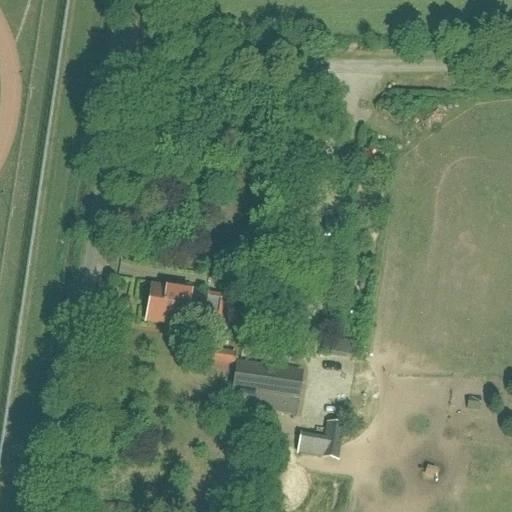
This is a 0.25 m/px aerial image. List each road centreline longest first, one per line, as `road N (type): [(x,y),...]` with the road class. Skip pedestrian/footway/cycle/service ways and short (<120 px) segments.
road 1 (unclassified): [(59,511),(135,64)]
road 2 (unclassified): [(511,64),(135,64)]
